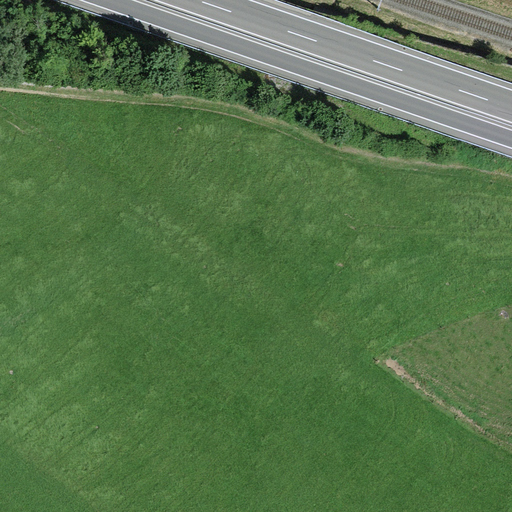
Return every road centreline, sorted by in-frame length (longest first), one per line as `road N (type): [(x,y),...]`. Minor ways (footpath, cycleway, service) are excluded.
road 1 (trunk): [(109,0),(511,138)]
road 2 (trunk): [(511,107),(197,0)]
